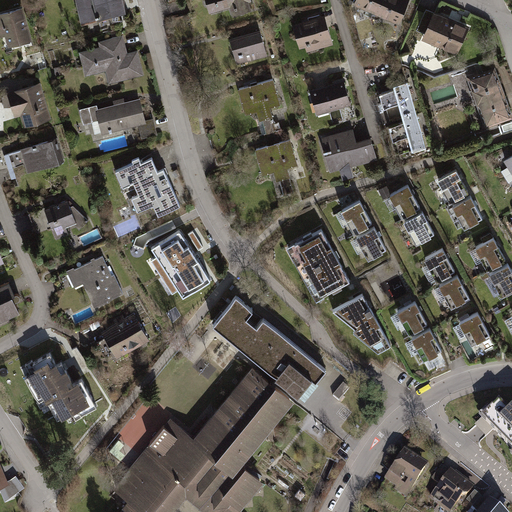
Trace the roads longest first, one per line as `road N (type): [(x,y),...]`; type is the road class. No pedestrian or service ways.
road 1 (residential): [(150,0),(197,187),(245,259)]
road 2 (residential): [(0,349),(36,325),(42,311),(0,199)]
road 3 (residential): [(409,409),(511,487)]
road 4 (residential): [(338,511),(409,409)]
